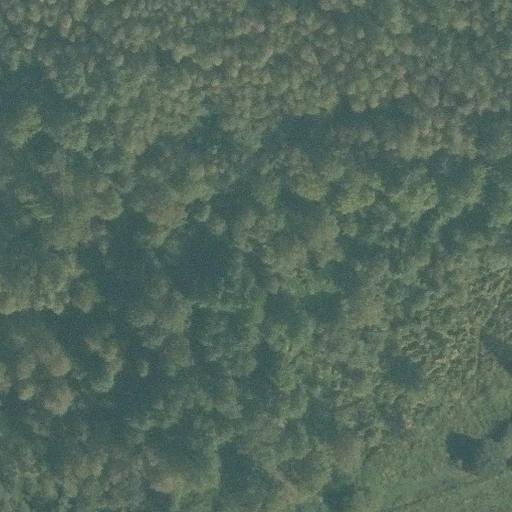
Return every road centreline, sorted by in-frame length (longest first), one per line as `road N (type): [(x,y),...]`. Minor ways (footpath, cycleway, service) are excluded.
road 1 (track): [(511,147),(103,211)]
road 2 (track): [(299,511),(103,211)]
